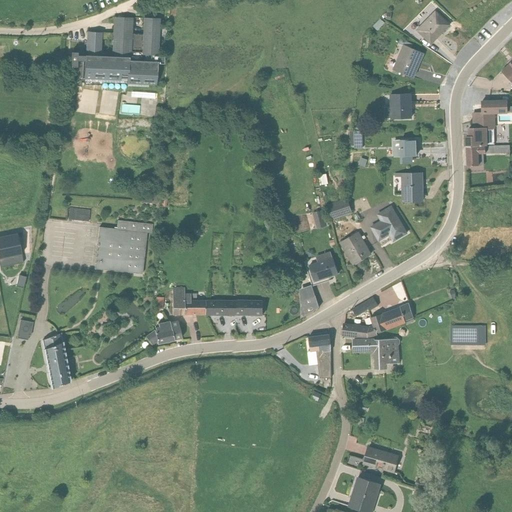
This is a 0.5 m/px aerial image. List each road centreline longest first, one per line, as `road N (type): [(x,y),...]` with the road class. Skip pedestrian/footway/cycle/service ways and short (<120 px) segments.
road 1 (residential): [(325,323),(437,246),(450,214),(451,100),(466,72),(511,26)]
road 2 (residential): [(0,416),(70,410),(183,366),(261,354),(325,323)]
road 3 (track): [(123,16),(246,24),(258,47),(250,74),(220,97),(169,112)]
road 4 (residential): [(311,511),(335,439),(325,323)]
road 5 (unclassified): [(0,37),(71,34),(123,16)]
